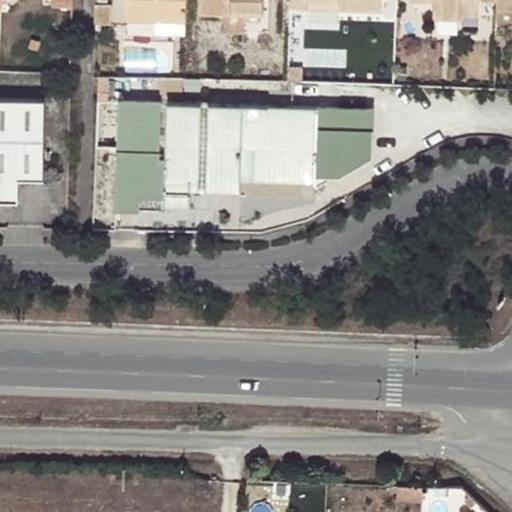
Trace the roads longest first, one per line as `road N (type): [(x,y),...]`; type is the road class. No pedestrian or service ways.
road 1 (residential): [(511,170),(466,171),(322,251),(290,260),(0,261)]
road 2 (residential): [(0,438),(442,450),(511,443)]
road 3 (secondary): [(0,366),(503,384)]
